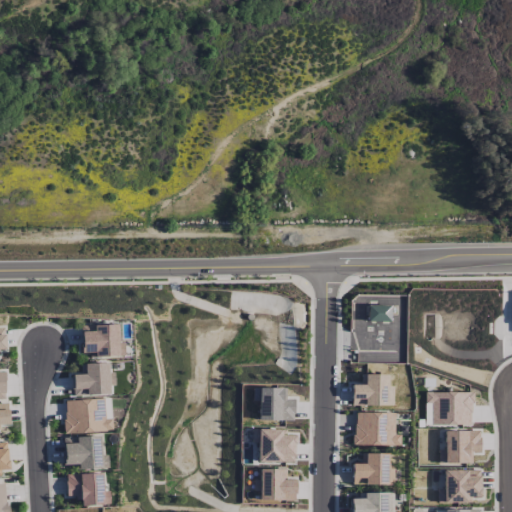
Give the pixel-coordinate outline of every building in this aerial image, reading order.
[(367,304),(366,320),(390,320),(389,304),(367,304)] [(116,323),(79,324),(80,352),(88,351),(89,357),(123,354),(122,342),(118,342),(118,336),(116,336),(116,323)] [(106,361),(79,363),(80,373),(70,374),(70,388),(72,388),(72,394),(108,392),(107,384),(113,384),(113,371),(107,372),(106,361)] [(386,374),(360,373),(360,384),(351,384),(350,398),(351,398),(351,404),(392,405),(392,385),(386,385),(386,374)] [(252,387),(281,387),(281,398),(293,399),(293,413),(292,413),(292,419),(279,419),(257,420),(258,400),(252,400),(252,387)] [(472,391),(424,391),(424,424),(469,424),(469,412),(470,412),(470,401),(472,401),(472,391)] [(108,397),(64,400),(64,411),(63,412),(64,418),(62,418),(63,432),(105,430),(105,429),(110,428),(108,397)] [(6,402),(0,402),(0,423),(8,423),(7,408),(6,408),(6,402)] [(355,412),(355,424),(353,423),(353,434),(352,434),(351,444),(399,444),(399,434),(393,433),(393,412),(355,412)] [(280,429),(251,428),(251,441),(256,442),(256,460),(293,461),(293,443),(294,443),(294,434),(280,434),(280,429)] [(478,430),(443,430),(443,449),(438,449),(438,462),(470,462),(470,451),(479,451),(479,436),(478,436),(478,430)] [(98,435),(62,437),(63,455),(61,455),(62,464),(71,463),(71,469),(106,466),(105,454),(99,454),(98,435)] [(5,441),(0,441),(0,469),(8,469),(7,459),(6,459),(5,441)] [(386,452),(360,452),(360,462),(350,462),(350,477),(351,477),(351,483),(392,484),(392,464),(386,464),(386,452)] [(281,468),(258,468),(258,479),(253,479),(252,490),(258,490),(258,499),(293,499),(293,493),(294,493),(294,479),(281,478),(281,468)] [(478,469),(443,469),(442,488),(436,488),(436,501),(465,501),(466,496),(480,496),(480,487),(478,487),(478,469)] [(100,472),(65,474),(65,481),(64,481),(65,495),(74,494),(74,499),(79,498),(80,505),(107,503),(107,490),(101,490),(100,472)] [(392,511),(392,491),(358,492),(358,497),(350,498),(350,511),(392,511)]
